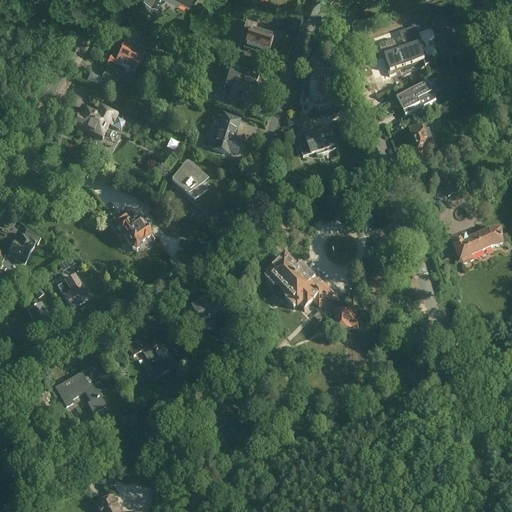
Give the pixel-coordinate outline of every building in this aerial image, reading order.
[(142,9),(149,13),(152,5),(158,8),(162,0),(165,0),(179,7),(181,2),(190,6),(193,0),(144,0),(146,1),(142,9)] [(246,23),(244,31),(249,32),(244,49),(268,56),(274,39),(255,33),(257,26),(246,23)] [(385,48),(387,55),(383,56),(390,77),(424,66),(413,34),(399,38),(403,49),(397,52),(394,44),(385,48)] [(154,45),(153,45),(140,39),(136,46),(131,43),(130,45),(124,42),(121,49),(122,50),(119,56),(140,66),(146,53),(149,54),(154,45)] [(129,76),(131,71),(137,73),(140,66),(119,56),(113,53),(109,61),(112,63),(99,88),(110,93),(118,76),(125,74),(129,76)] [(228,100),(242,104),(252,107),(256,95),(251,93),(253,87),(255,87),(259,75),(232,66),(224,91),(230,93),(228,100)] [(327,80),(323,80),(323,77),(314,77),(314,80),(305,80),(305,101),(326,101),(327,80)] [(396,100),(397,101),(405,118),(414,114),(415,116),(430,108),(428,106),(435,102),(425,84),(419,88),(417,85),(402,93),(404,96),(396,100)] [(113,99),(110,105),(117,109),(120,103),(113,99)] [(161,116),(164,109),(151,103),(148,110),(161,116)] [(81,119),(79,118),(77,118),(76,118),(75,118),(74,119),(73,119),(73,120),(72,121),(72,122),(72,123),(72,124),(72,125),(73,126),(74,127),(77,129),(77,131),(82,133),(83,132),(102,141),(109,127),(119,132),(119,131),(121,132),(125,124),(123,123),(123,122),(114,118),(115,116),(100,108),(96,116),(85,111),(81,119)] [(231,154),(237,156),(241,144),(233,141),(240,121),(222,115),(216,133),(215,133),(213,134),(211,136),(211,138),(211,140),(212,142),(213,143),(211,150),(231,156),(231,154)] [(294,118),(297,126),(308,122),(307,119),(302,115),(294,118)] [(330,132),(319,136),(313,121),(300,125),(307,146),(299,149),(303,159),(311,156),(311,157),(316,156),(316,158),(339,150),(335,139),(332,140),(330,132)] [(436,143),(431,130),(423,133),(421,127),(409,131),(419,163),(432,158),(428,146),(436,143)] [(171,191),(174,186),(185,195),(194,202),(206,193),(199,187),(204,181),(189,168),(191,167),(190,166),(189,168),(186,166),(170,185),(172,187),(170,190),(171,191)] [(448,199),(457,195),(452,183),(443,187),(448,199)] [(126,211),(111,221),(133,253),(136,253),(139,252),(139,248),(138,246),(152,237),(140,220),(135,223),(126,211)] [(27,230),(24,237),(22,236),(16,247),(13,246),(7,257),(25,266),(36,243),(38,244),(40,240),(27,230)] [(464,239),(462,236),(450,241),(454,251),(455,251),(459,260),(457,264),(463,266),(474,262),(473,259),(494,250),(504,249),(502,231),(489,232),(483,235),(481,231),(466,238),(464,239)] [(268,280),(266,282),(274,290),(273,297),(280,304),(286,304),(294,312),(297,310),(298,311),(300,309),(305,314),(314,305),(320,310),(333,297),(317,281),(316,282),(302,268),(298,272),(286,259),(284,261),(283,260),(277,266),(278,268),(267,278),(268,280)] [(74,278),(58,288),(71,312),(89,301),(82,289),(81,289),(78,284),(77,284),(74,278)] [(40,287),(34,291),(39,299),(45,296),(40,287)] [(222,311),(219,306),(213,296),(192,308),(196,315),(190,319),(200,336),(207,331),(203,323),(222,311)] [(36,302),(26,308),(29,313),(28,314),(38,331),(51,324),(41,306),(39,307),(36,302)] [(346,307),(346,314),(335,313),(335,332),(348,332),(348,336),(352,337),(352,332),(358,332),(358,323),(355,323),(355,314),(353,314),(353,307),(346,307)] [(317,315),(323,320),(326,317),(321,311),(317,315)] [(168,339),(169,341),(159,347),(151,334),(128,349),(134,359),(146,352),(154,365),(152,366),(149,368),(156,379),(176,367),(168,354),(174,349),(177,354),(183,350),(175,335),(168,339)] [(408,363),(408,382),(416,382),(416,363),(408,363)] [(81,376),(56,391),(67,409),(72,406),(70,403),(85,394),(91,404),(88,406),(93,415),(106,408),(93,386),(106,378),(99,365),(91,370),(93,374),(83,380),(81,376)] [(196,391),(199,396),(204,394),(201,388),(196,391)] [(237,404),(221,413),(224,419),(226,422),(242,413),(241,410),(237,404)] [(56,434),(60,441),(65,438),(61,431),(56,434)] [(121,511),(114,498),(95,508),(97,511),(121,511)]
